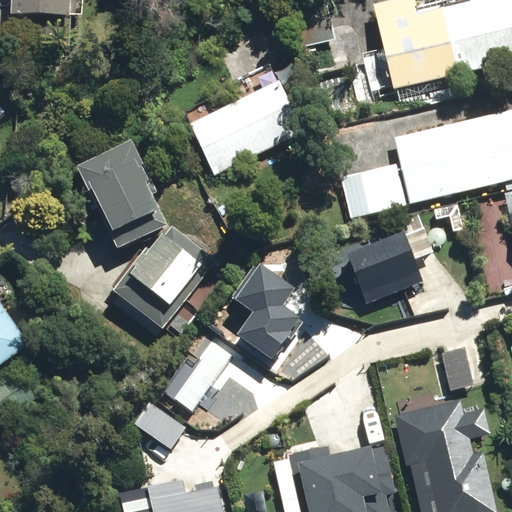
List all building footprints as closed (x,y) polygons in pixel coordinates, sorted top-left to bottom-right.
[(9,0),(9,21),(66,22),(65,0),(9,0)] [(427,0),(390,0),(376,3),(393,89),(511,66),(511,0),(468,0),(469,7),(430,15),(427,0)] [(287,80),(189,126),(212,175),(310,129),(287,80)] [(352,217),(511,183),(511,111),(396,135),(403,166),(344,179),(352,217)] [(132,147),(79,175),(115,244),(168,216),(132,147)] [(147,249),(115,293),(164,328),(215,259),(169,225),(150,251),(147,249)] [(403,231),(349,253),(370,304),(423,282),(414,260),(434,252),(424,229),(405,237),(403,231)] [(237,337),(272,360),(301,317),(282,304),(294,287),(259,264),(236,297),(255,310),(237,337)] [(0,364),(30,347),(0,300),(0,364)] [(195,410),(232,356),(202,336),(166,390),(195,410)] [(463,353),(440,360),(452,397),(474,391),(463,353)] [(13,373),(0,382),(0,416),(1,418),(31,397),(13,373)] [(459,400),(396,415),(407,465),(411,464),(422,511),(492,511),(495,511),(481,452),(471,454),(468,439),(489,434),(483,409),(463,414),(459,400)] [(186,427),(148,401),(133,424),(171,449),(186,427)] [(326,446),(290,455),(303,511),(387,511),(384,495),(395,493),(384,444),(329,457),(326,446)] [(181,480),(120,494),(123,511),(220,511),(215,487),(184,495),(181,480)]
